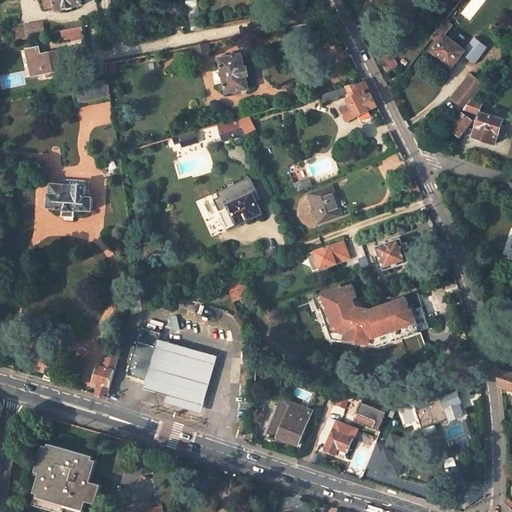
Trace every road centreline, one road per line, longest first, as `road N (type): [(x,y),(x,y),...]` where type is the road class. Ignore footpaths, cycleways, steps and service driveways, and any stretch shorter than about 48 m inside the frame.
road 1 (secondary): [(405,511),(12,387)]
road 2 (unclassified): [(494,511),(489,357),(458,248),(414,157)]
road 3 (residential): [(338,6),(110,53)]
road 4 (unclassified): [(414,157),(338,6)]
